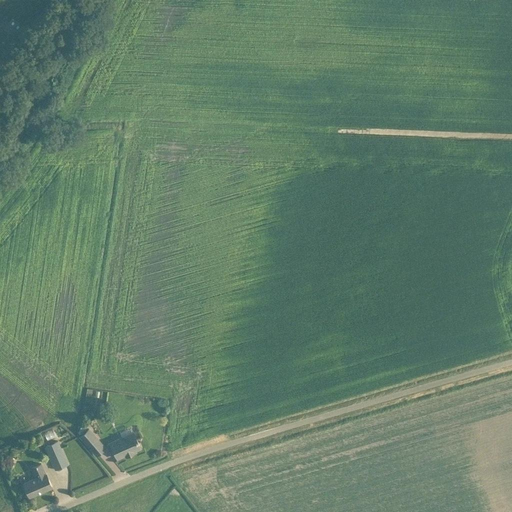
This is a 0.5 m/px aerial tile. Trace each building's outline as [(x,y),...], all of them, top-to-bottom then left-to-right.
[(105,447),(88,428),(83,421),(77,432),(80,435),(96,455),(105,447)] [(47,439),(63,432),(60,426),(44,433),(47,439)] [(133,432),(110,442),(117,458),(125,454),(126,456),(134,452),(133,451),(140,447),(133,432)] [(68,463),(64,454),(58,441),(45,446),(55,469),(68,463)] [(24,483),(25,487),(29,496),(52,486),(46,473),(45,473),(41,463),(31,467),(36,477),(24,483)]
